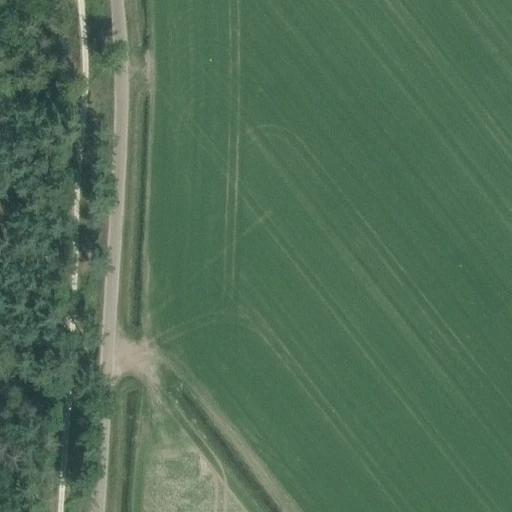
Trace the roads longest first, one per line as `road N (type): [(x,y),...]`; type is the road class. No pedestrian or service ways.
road 1 (unclassified): [(101,511),(123,0)]
road 2 (track): [(111,351),(150,354),(191,374),(298,511)]
